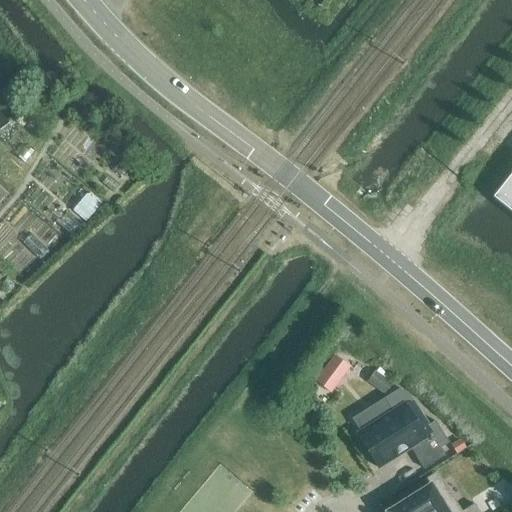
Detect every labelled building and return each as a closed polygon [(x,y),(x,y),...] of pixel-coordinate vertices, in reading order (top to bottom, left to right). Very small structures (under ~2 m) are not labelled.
[(113,171),(119,176),(127,166),(121,161),(113,171)] [(511,172),(505,181),(500,187),(491,199),(511,215),(511,172)] [(98,206),(90,199),(79,211),(88,218),(98,206)] [(334,356),(315,382),(327,391),(346,366),(334,356)] [(378,367),(369,382),(387,392),(395,377),(378,367)] [(383,399),(351,419),(359,432),(356,434),(377,468),(410,448),(423,469),(444,456),(440,448),(448,443),(434,421),(428,425),(411,400),(399,389),(383,399)] [(478,511),(474,505),(462,511),(446,511),(431,486),(430,485),(429,486),(387,511),(478,511)]
